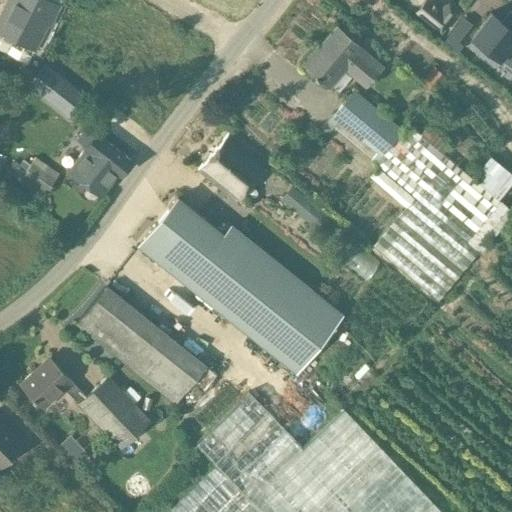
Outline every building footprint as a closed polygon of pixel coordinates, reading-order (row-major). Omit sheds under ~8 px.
[(46,0),(6,0),(0,13),(0,32),(33,49),(46,22),(49,24),(58,5),(46,0)] [(431,0),(424,0),(414,13),(441,34),(454,18),(452,17),(431,0)] [(511,28),(490,11),(471,37),(511,68),(511,28)] [(462,16),(444,39),(457,50),(462,44),(457,41),(471,23),(462,16)] [(301,64),(327,86),(343,67),(365,86),(382,66),(336,27),(319,47),(321,48),(305,66),(302,63),(301,64)] [(43,63),(28,82),(50,99),(65,81),(43,63)] [(421,81),(433,92),(446,77),(433,66),(421,81)] [(353,89),(325,122),(373,162),(401,129),(353,89)] [(69,168),(100,193),(128,159),(97,134),(69,168)] [(197,170),(235,202),(266,167),(228,134),(197,170)] [(18,180),(41,197),(59,173),(36,156),(18,180)] [(279,199),(311,226),(323,211),(292,184),(279,199)] [(137,244),(295,372),(343,313),(231,223),(223,232),(176,195),(137,244)] [(74,324),(174,403),(205,365),(106,285),(74,324)] [(62,389),(119,449),(149,421),(107,376),(85,396),(51,359),(36,373),(33,371),(19,384),(42,408),(62,389)] [(216,464),(261,511),(441,511),(342,408),(301,446),(249,391),(195,443),(216,464)] [(0,466),(21,446),(9,433),(8,434),(0,425),(0,466)] [(165,511),(261,511),(216,464),(165,511)]
